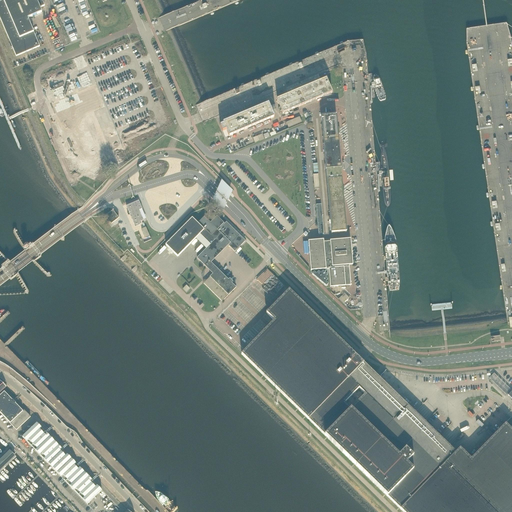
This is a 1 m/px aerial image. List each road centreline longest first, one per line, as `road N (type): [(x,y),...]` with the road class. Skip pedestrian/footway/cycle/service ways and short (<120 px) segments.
road 1 (unclassified): [(395,511),(206,327),(206,315)]
road 2 (unclassified): [(351,102),(369,317),(360,335)]
road 3 (unclassified): [(71,182),(37,76),(140,26)]
road 4 (unclassified): [(185,124),(343,57),(351,102)]
road 5 (unclassified): [(140,511),(0,372)]
road 6 (unclassified): [(240,157),(303,129),(306,224)]
road 7 (unclassified): [(511,353),(412,361),(360,335)]
road 8 (unclassified): [(315,106),(327,235)]
